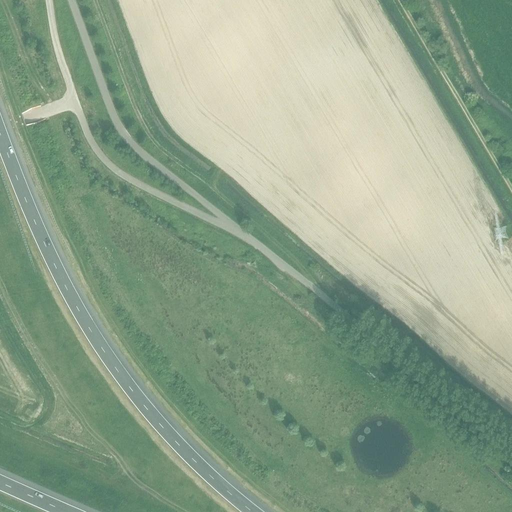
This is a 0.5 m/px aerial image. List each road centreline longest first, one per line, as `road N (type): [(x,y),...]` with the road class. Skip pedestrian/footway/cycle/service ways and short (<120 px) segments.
road 1 (motorway): [(255,511),(196,466),(129,391),(61,281),(0,139)]
road 2 (unclassified): [(511,447),(242,233)]
road 3 (unclassified): [(242,233),(129,141),(70,0)]
road 4 (unclassified): [(74,101),(94,148),(116,170),(242,233)]
